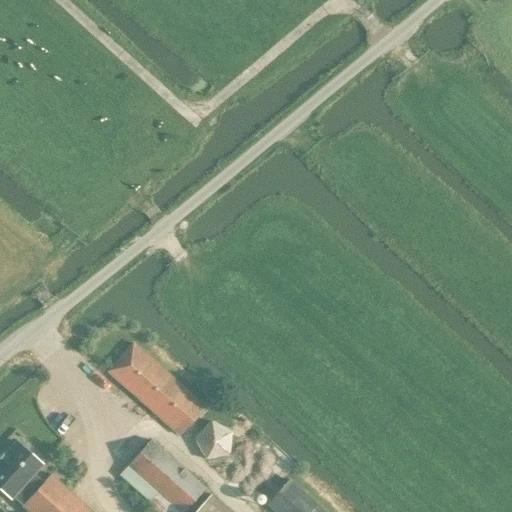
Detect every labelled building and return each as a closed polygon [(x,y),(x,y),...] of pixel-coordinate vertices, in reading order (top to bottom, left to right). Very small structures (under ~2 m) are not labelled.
[(132,343),(108,371),(180,434),(204,407),(132,343)] [(210,420),(194,438),(205,459),(222,456),(229,455),(232,431),(210,420)] [(151,440),(128,465),(179,511),(181,511),(204,487),(151,440)] [(0,488),(11,498),(11,497),(12,497),(13,497),(28,511),(91,511),(50,475),(43,483),(33,474),(41,465),(41,464),(16,442),(15,442),(6,452),(4,450),(0,454),(0,488)] [(323,511),(289,480),(267,504),(276,511),(323,511)] [(229,511),(209,494),(192,511),(229,511)]
